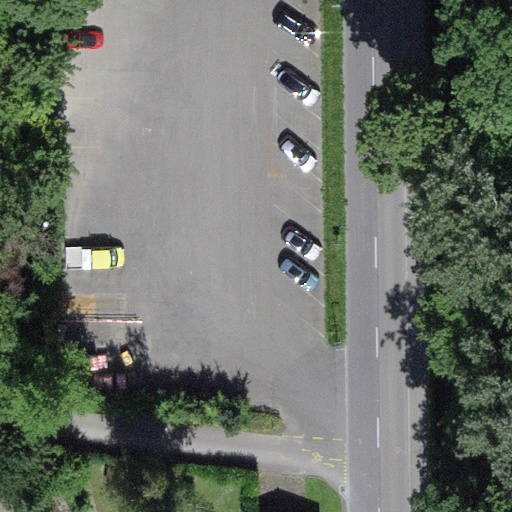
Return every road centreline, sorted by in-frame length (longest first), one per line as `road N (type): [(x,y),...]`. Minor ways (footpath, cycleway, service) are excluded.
road 1 (tertiary): [(372,0),(378,511)]
road 2 (track): [(0,417),(377,466)]
